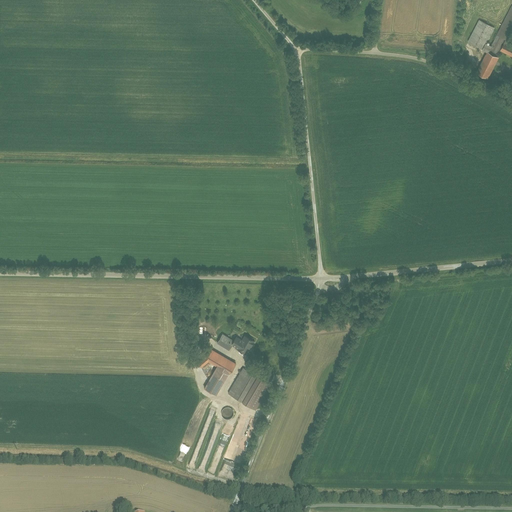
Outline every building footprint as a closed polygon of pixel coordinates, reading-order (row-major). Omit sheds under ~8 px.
[(511,5),(497,34),(504,37),(511,41),(511,39),(511,5)] [(493,27),(479,20),(468,40),(483,48),(486,42),(493,27)] [(502,41),(504,37),(497,34),(491,44),(488,50),(495,54),(498,49),(502,41)] [(511,46),(502,41),(498,49),(511,56),(511,46)] [(488,50),(491,44),(486,42),(483,48),(488,50)] [(487,51),(476,71),(487,77),(498,57),(487,51)] [(246,354),(254,339),(246,335),(243,341),(236,337),(234,340),(222,333),(216,342),(229,350),(232,346),(246,354)] [(217,367),(206,388),(217,394),(235,363),(212,349),(206,358),(198,363),(202,367),(209,363),(217,367)] [(243,368),(230,393),(256,409),(270,384),(243,368)] [(225,419),(234,417),(232,407),(222,409),(225,419)] [(222,424),(217,422),(200,470),(203,471),(210,452),(211,453),(222,424)] [(191,453),(188,461),(196,464),(199,456),(191,453)]
